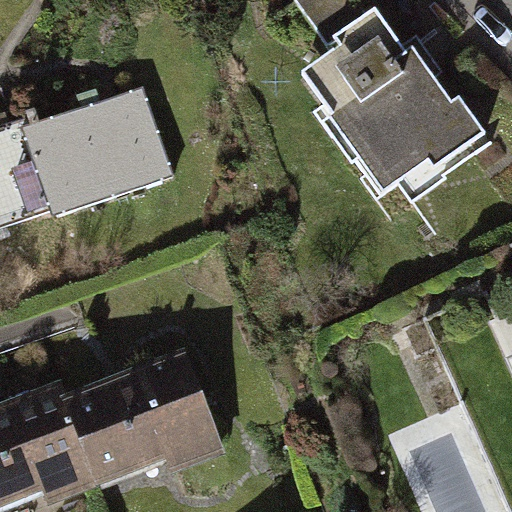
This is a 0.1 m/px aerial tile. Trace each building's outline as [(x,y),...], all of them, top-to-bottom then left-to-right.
[(496,140),(364,0),(305,0),(298,8),(339,51),(301,87),(419,213),(496,140)] [(143,82),(26,125),(59,223),(179,179),(143,82)] [(26,125),(0,132),(0,229),(52,214),(26,125)] [(58,388),(96,488),(226,439),(188,339),(58,388)] [(58,388),(0,410),(0,511),(31,511),(96,488),(58,388)]
